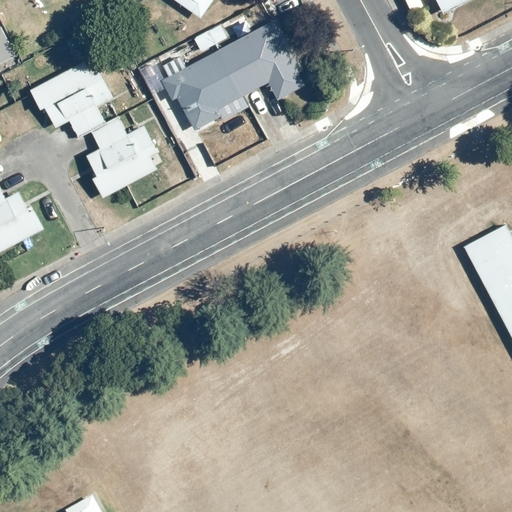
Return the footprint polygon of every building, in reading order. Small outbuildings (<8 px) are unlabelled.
[(281,0),(258,0),(168,50),(200,106),(308,47),(281,0)] [(0,25),(0,62),(15,55),(0,25)] [(99,31),(42,60),(63,101),(120,72),(99,31)] [(86,124),(107,168),(168,139),(147,95),(86,124)] [(0,172),(0,224),(51,199),(30,157),(0,172)] [(511,253),(490,215),(444,240),(511,361),(511,253)] [(88,511),(75,486),(46,501),(51,511),(49,511),(88,511)]
